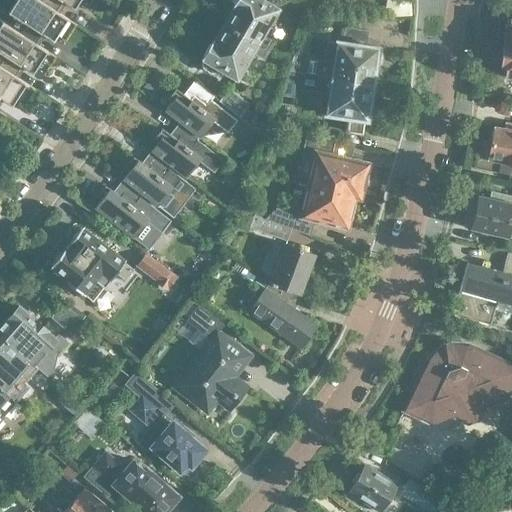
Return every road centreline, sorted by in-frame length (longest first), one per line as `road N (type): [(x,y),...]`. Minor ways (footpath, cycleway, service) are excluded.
road 1 (residential): [(247,511),(334,410),(388,311),(414,225),(458,0)]
road 2 (residential): [(0,231),(76,137),(158,0)]
